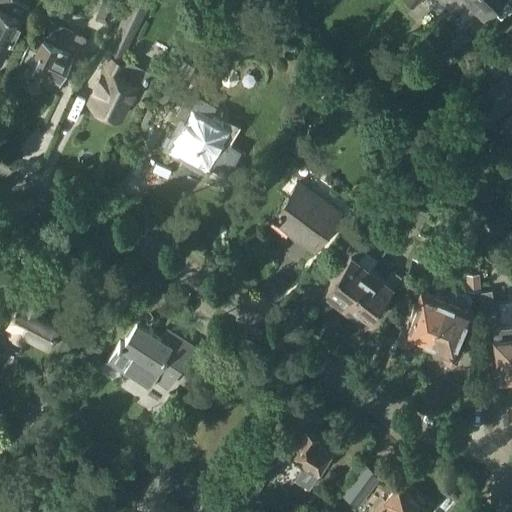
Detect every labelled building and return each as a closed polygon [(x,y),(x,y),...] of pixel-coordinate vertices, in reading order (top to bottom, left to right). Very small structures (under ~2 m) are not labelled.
[(0,0),(0,61),(1,63),(24,19),(31,7),(17,0),(0,0)] [(109,23),(118,4),(109,0),(103,0),(96,17),(109,23)] [(143,0),(131,0),(122,20),(138,28),(150,3),(143,0)] [(442,0),(452,9),(461,0),(442,0)] [(467,0),(473,5),(469,10),(478,18),(496,0),(467,0)] [(21,59),(30,64),(25,74),(42,82),(47,72),(60,78),(65,67),(72,70),(87,37),(51,20),(39,46),(29,42),(21,59)] [(450,43),(452,45),(442,53),(449,61),(474,40),(465,30),(450,43)] [(511,39),(499,52),(511,64),(511,39)] [(112,57),(91,99),(119,114),(135,83),(143,87),(151,71),(120,55),(118,59),(112,57)] [(169,80),(170,80),(159,99),(171,106),(196,66),(182,58),(169,80)] [(364,86),(354,71),(338,82),(349,97),(364,86)] [(511,85),(493,103),(495,105),(483,116),(490,124),(503,113),(511,105),(511,85)] [(217,105),(203,97),(176,145),(228,174),(242,149),(225,140),(232,128),(211,116),(217,105)] [(511,112),(499,125),(499,130),(507,139),(511,138),(511,112)] [(301,179),(274,217),(315,247),(342,210),(301,179)] [(412,209),(424,220),(435,207),(423,197),(412,209)] [(420,232),(409,269),(422,273),(433,236),(420,232)] [(339,259),(344,263),(324,289),(345,305),(373,268),(360,258),(368,248),(355,239),(339,259)] [(387,279),(373,268),(345,305),(367,322),(402,275),(395,269),(387,279)] [(407,339),(413,337),(414,333),(429,340),(447,296),(422,285),(407,322),(401,324),(399,330),(401,336),(407,339)] [(445,346),(444,349),(446,355),(452,358),(458,355),(461,349),(458,342),(473,307),(464,303),(468,295),(450,288),(447,296),(429,340),(445,346)] [(0,315),(0,339),(20,350),(26,338),(47,349),(63,317),(44,308),(46,304),(25,294),(25,295),(24,295),(14,314),(4,309),(0,315)] [(499,329),(497,307),(484,309),(486,331),(499,329)] [(109,360),(124,370),(126,367),(151,383),(157,373),(171,383),(193,349),(172,335),(168,340),(138,320),(123,342),(121,341),(109,360)] [(511,334),(495,336),(500,377),(511,375),(511,334)] [(289,454),(306,465),(301,474),(312,482),(333,447),(318,438),(319,436),(306,428),(289,454)] [(174,460),(162,452),(135,501),(155,511),(211,511),(219,500),(203,490),(191,510),(164,494),(169,485),(170,485),(174,478),(175,475),(175,473),(175,472),(170,467),(174,460)] [(261,452),(239,490),(254,499),(268,477),(264,474),(273,459),(261,452)] [(273,459),(264,474),(268,477),(274,480),(284,463),(274,457),(273,459)] [(365,462),(342,492),(357,504),(380,473),(365,462)] [(373,508),(369,511),(425,511),(427,509),(424,507),(425,505),(424,504),(425,499),(420,495),(415,497),(397,482),(385,498),(383,496),(373,508)]
